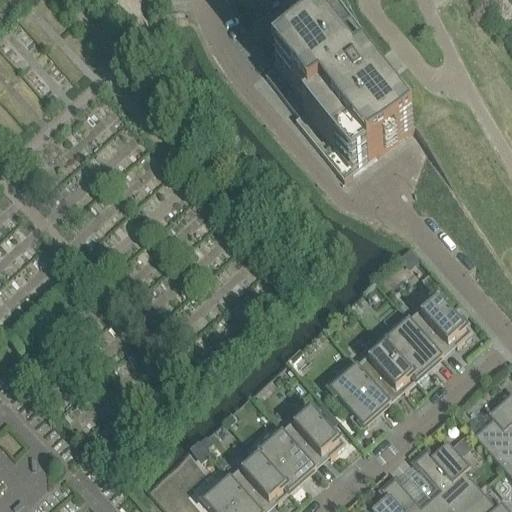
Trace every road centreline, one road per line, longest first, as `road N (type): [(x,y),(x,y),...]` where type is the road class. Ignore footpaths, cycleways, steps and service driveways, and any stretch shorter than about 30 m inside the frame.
road 1 (residential): [(511,344),(400,214),(341,201),(234,77),(199,0)]
road 2 (primary): [(373,0),(511,219)]
road 3 (residential): [(511,346),(323,511)]
road 4 (primary): [(511,135),(431,0)]
